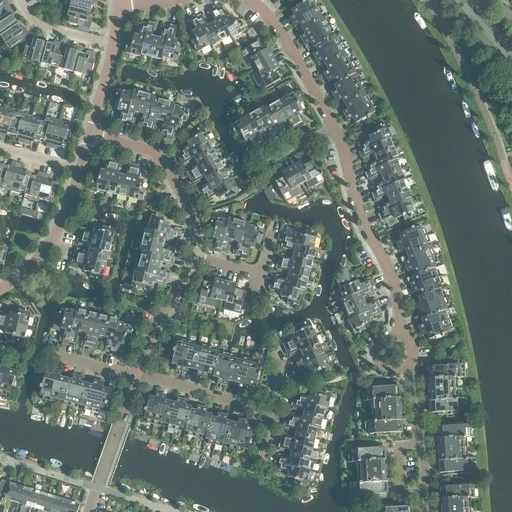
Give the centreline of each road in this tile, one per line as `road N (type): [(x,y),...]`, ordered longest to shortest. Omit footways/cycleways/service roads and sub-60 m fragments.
road 1 (residential): [(399,334),(396,292),(354,206),(334,129)]
road 2 (residential): [(191,257),(191,216),(164,163),(149,150),(91,135)]
road 3 (residential): [(334,129),(280,29),(250,0)]
road 4 (residential): [(268,412),(137,375)]
road 5 (residential): [(137,375),(191,257)]
